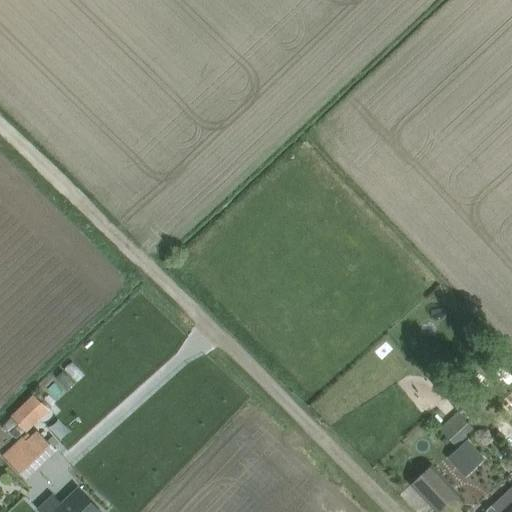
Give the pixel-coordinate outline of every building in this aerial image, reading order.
[(12,416),(26,431),(48,409),(34,395),(12,416)] [(441,429),(456,445),(473,429),(458,413),(441,429)] [(511,416),(509,414),(498,429),(511,438),(511,416)] [(23,436),(4,455),(21,473),(51,445),(37,430),(30,436),(27,433),(24,437),(23,436)] [(467,440),(458,449),(475,467),(485,458),(467,440)] [(439,511),(460,494),(432,464),(411,483),(437,511),(439,511)] [(64,502),(63,504),(53,511),(101,511),(79,488),(64,502)] [(511,511),(511,488),(486,511),(511,511)]
